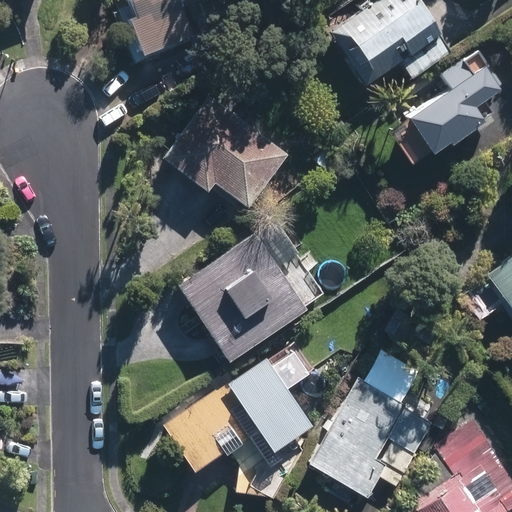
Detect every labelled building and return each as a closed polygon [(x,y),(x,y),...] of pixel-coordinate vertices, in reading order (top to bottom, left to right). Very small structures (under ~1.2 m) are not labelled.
[(178,0),(129,0),(137,18),(130,21),(144,54),(188,36),(173,2),(178,0)] [(409,0),(384,0),(331,34),(363,85),(435,40),(409,0)] [(459,91),(402,129),(421,158),(485,115),(488,96),(501,88),(480,55),(449,76),(459,91)] [(274,156),(206,106),(167,159),(206,187),(212,179),(242,200),(274,156)] [(250,240),(179,288),(227,359),(298,312),(250,240)] [(511,257),(488,275),(511,306),(511,257)] [(363,385),(358,383),(312,464),(362,493),(375,471),(394,482),(428,423),(394,403),(411,373),(380,355),(363,385)] [(305,428),(263,365),(166,429),(193,469),(255,428),(270,450),(305,428)] [(511,369),(495,381),(511,407),(511,369)] [(511,511),(511,497),(483,456),(408,508),(411,511),(511,511)]
